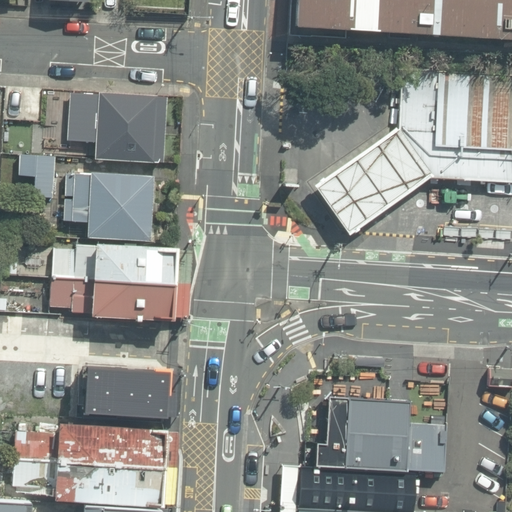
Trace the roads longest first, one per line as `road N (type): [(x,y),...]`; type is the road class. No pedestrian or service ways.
road 1 (residential): [(0,48),(239,59)]
road 2 (secondary): [(412,288),(294,327),(268,343),(221,395)]
road 3 (secondary): [(239,59),(228,273)]
road 4 (secondary): [(228,273),(412,288)]
road 5 (secondary): [(228,273),(221,395)]
